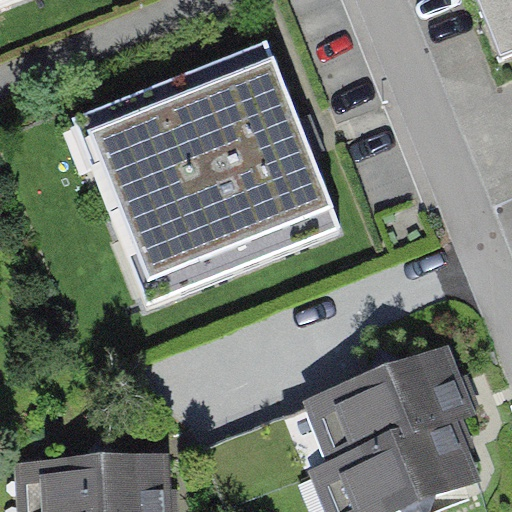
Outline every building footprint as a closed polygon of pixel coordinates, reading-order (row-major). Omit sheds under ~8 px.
[(0,0),(0,8),(20,0),(0,0)] [(511,0),(476,0),(502,63),(511,58),(511,0)] [(266,48),(75,126),(150,312),(342,235),(266,48)] [(227,511),(340,467),(452,423),(468,416),(445,357),(204,453),(227,511)] [(340,467),(357,511),(408,511),(476,485),(452,423),(340,467)] [(167,511),(166,465),(44,469),(45,511),(167,511)]
